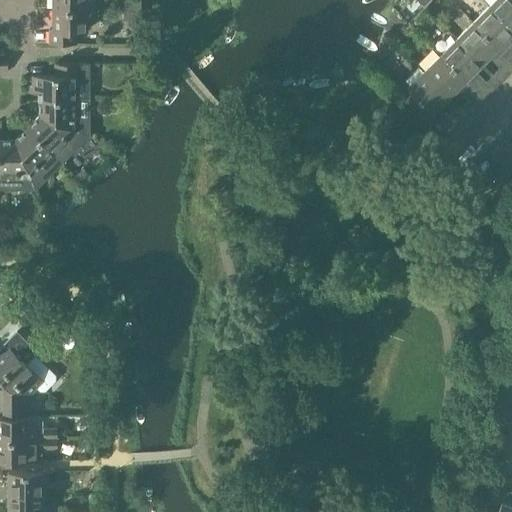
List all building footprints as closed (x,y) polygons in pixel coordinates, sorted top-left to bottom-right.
[(54,0),(55,9),(103,9),(102,0),(54,0)] [(511,0),(497,0),(491,7),(511,28),(511,0)] [(500,48),(511,35),(511,28),(491,7),(474,23),(500,48)] [(103,9),(55,9),(55,30),(51,30),(51,44),(78,44),(78,31),(89,31),(89,19),(103,19),(103,9)] [(142,9),(127,9),(126,21),(142,21),(142,9)] [(458,39),(484,64),(500,48),(474,23),(458,39)] [(467,80),(484,64),(458,39),(442,55),(467,80)] [(0,64),(9,64),(9,56),(0,55),(0,64)] [(467,80),(442,55),(426,71),(451,96),(467,80)] [(0,72),(9,72),(9,64),(0,64),(0,72)] [(41,99),(81,98),(81,64),(57,64),(57,76),(34,76),(34,86),(30,86),(30,94),(41,94),(41,99)] [(496,90),(509,76),(501,68),(488,82),(496,90)] [(451,96),(426,71),(409,88),(414,93),(406,102),(425,121),(434,112),(434,113),(451,96)] [(41,116),(92,136),(92,98),(81,98),(41,99),(41,116)] [(470,115),(477,108),(469,100),(463,108),(470,115)] [(29,128),(64,163),(92,136),(41,116),(29,128)] [(37,190),(64,163),(29,128),(17,140),(37,190)] [(0,190),(37,190),(17,140),(1,140),(0,139),(0,190)] [(96,179),(85,168),(77,176),(88,187),(96,179)] [(57,203),(52,211),(60,217),(66,209),(57,203)] [(34,288),(23,299),(37,313),(48,301),(34,288)] [(7,343),(11,347),(0,357),(0,387),(2,390),(36,356),(39,353),(31,345),(32,344),(19,331),(7,343)] [(56,376),(36,356),(2,390),(5,393),(5,403),(2,403),(2,416),(31,417),(31,396),(37,389),(40,393),(45,392),(56,382),(56,376)] [(59,438),(59,428),(31,428),(31,417),(2,416),(0,415),(0,438),(45,438),(59,438)] [(0,438),(0,460),(43,461),(43,449),(59,449),(59,438),(45,438),(0,438)] [(10,493),(44,494),(45,482),(59,482),(59,471),(30,471),(25,471),(10,471),(10,493)] [(91,484),(82,484),(83,494),(91,493),(96,493),(96,484),(91,484)] [(45,505),(44,494),(10,493),(10,511),(58,511),(59,505),(45,505)] [(511,511),(511,505),(503,502),(499,511),(491,511),(487,510),(486,511),(511,511)]
